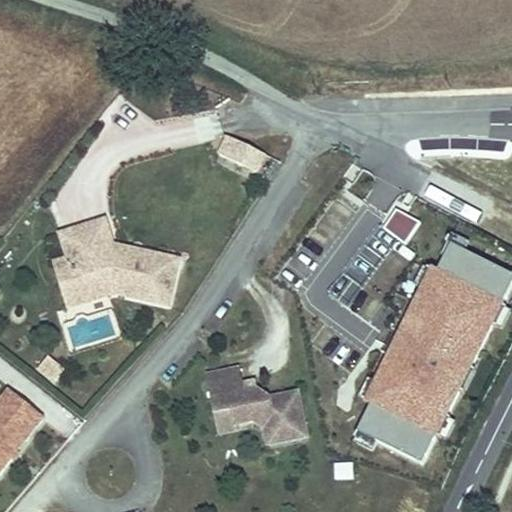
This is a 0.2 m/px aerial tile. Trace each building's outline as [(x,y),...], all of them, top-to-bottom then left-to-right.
[(233,155),(241,137),(219,126),(210,145),(233,155)] [(246,162),(255,144),(241,137),(233,155),(246,162)] [(92,212),(50,229),(59,253),(77,294),(107,282),(162,293),(171,249),(113,237),(112,241),(100,239),(101,235),(92,212)] [(465,231),(448,223),(443,232),(448,234),(460,240),(465,231)] [(370,430),(417,454),(432,424),(441,406),(455,380),(466,357),(488,314),(498,295),(511,267),(511,266),(448,234),(433,262),(429,260),(363,391),(368,393),(353,421),(370,430)] [(59,253),(46,258),(63,301),(77,294),(59,253)] [(288,265),(312,281),(319,270),(295,254),(288,265)] [(308,299),(316,287),(289,269),(281,281),(308,299)] [(493,316),(503,297),(498,295),(488,314),(493,316)] [(43,349),(35,360),(51,372),(59,362),(43,349)] [(459,382),(471,359),(466,357),(455,380),(459,382)] [(303,426),(293,382),(265,388),(252,379),(239,382),(237,374),(234,359),(203,366),(212,405),(229,401),(232,415),(250,411),(261,418),(265,434),(303,426)] [(252,379),(250,372),(237,374),(239,382),(252,379)] [(0,461),(40,410),(6,383),(0,390),(0,461)] [(232,415),(229,401),(212,405),(216,424),(233,420),(232,415)] [(437,427),(446,408),(441,406),(432,424),(437,427)] [(366,438),(370,430),(353,421),(349,430),(366,438)] [(336,480),(353,479),(353,464),(336,465),(336,480)]
